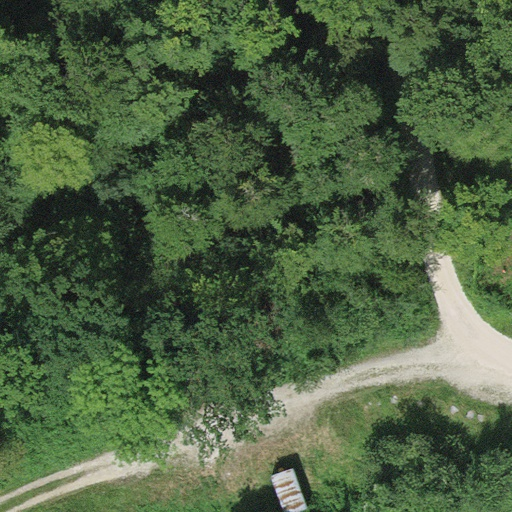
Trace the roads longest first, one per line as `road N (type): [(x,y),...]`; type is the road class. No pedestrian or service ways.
road 1 (track): [(480,338),(455,355),(245,408),(0,511)]
road 2 (track): [(480,338),(444,278),(415,100),(381,0)]
